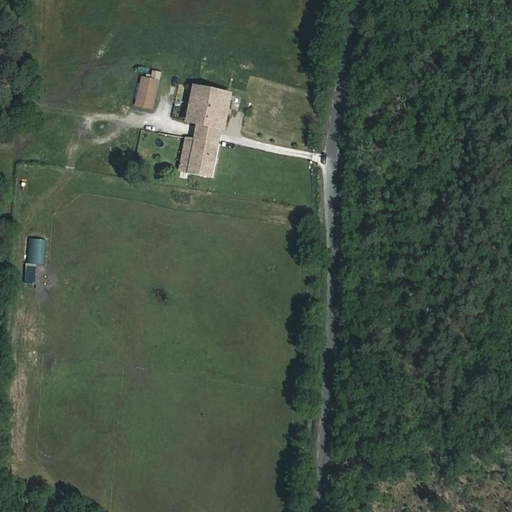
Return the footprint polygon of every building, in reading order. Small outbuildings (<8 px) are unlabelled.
[(153,109),(161,76),(153,74),(152,81),(143,79),(138,105),(153,109)] [(198,123),(223,128),(230,96),(197,88),(190,121),(198,123)] [(198,123),(194,140),(219,145),(223,128),(198,123)] [(219,145),(194,140),(188,139),(181,171),(213,177),(219,145)] [(41,347),(42,331),(24,330),(23,347),(41,347)] [(34,362),(35,347),(18,347),(18,362),(34,362)] [(34,366),(17,365),(17,389),(33,389),(34,366)]
